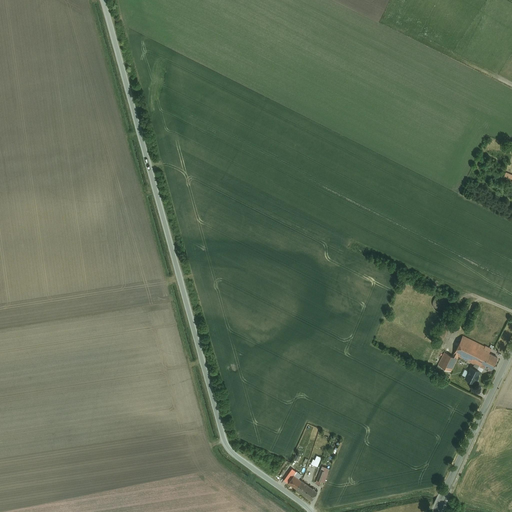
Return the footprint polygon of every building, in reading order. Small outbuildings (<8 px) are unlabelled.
[(433,308),(435,311),(438,312),(441,313),(443,312),(446,311),(448,309),(449,307),(450,304),(449,301),(448,299),(446,297),(443,296),(440,296),(437,296),(435,298),(433,300),(432,303),(432,306),(433,308)] [(452,321),(446,318),(435,342),(441,345),(452,321)] [(461,336),(459,340),(454,353),(491,369),(497,356),(488,352),(490,348),(464,337),(461,336)] [(458,358),(444,352),(438,365),(451,372),(458,358)] [(480,370),(470,367),(466,379),(475,382),(480,370)] [(317,478),(324,481),(328,472),(321,469),(317,478)] [(293,474),(288,481),(312,499),(317,491),(293,474)]
